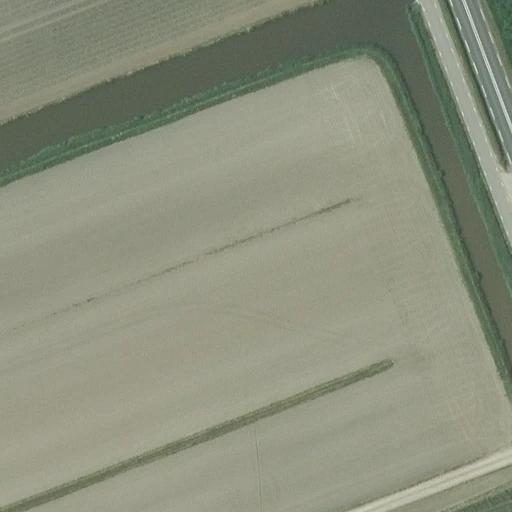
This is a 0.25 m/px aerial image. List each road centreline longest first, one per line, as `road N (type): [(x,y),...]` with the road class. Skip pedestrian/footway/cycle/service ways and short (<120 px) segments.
road 1 (unclassified): [(428,0),(511,221)]
road 2 (primary): [(511,120),(466,0)]
